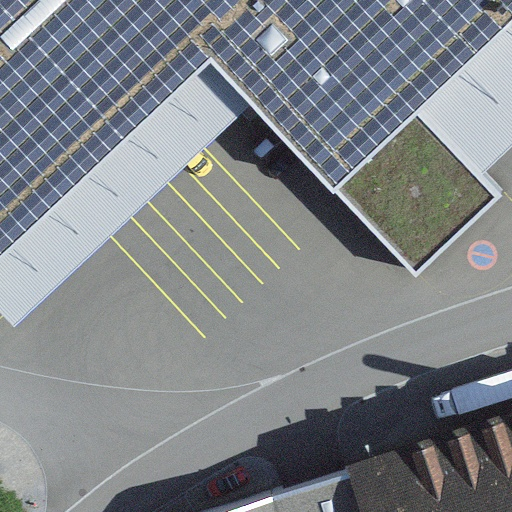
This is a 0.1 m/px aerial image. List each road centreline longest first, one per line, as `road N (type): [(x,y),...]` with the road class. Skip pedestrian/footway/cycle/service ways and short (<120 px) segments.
road 1 (residential): [(135,485),(325,385),(511,316)]
road 2 (unclassified): [(0,400),(81,433),(135,485)]
